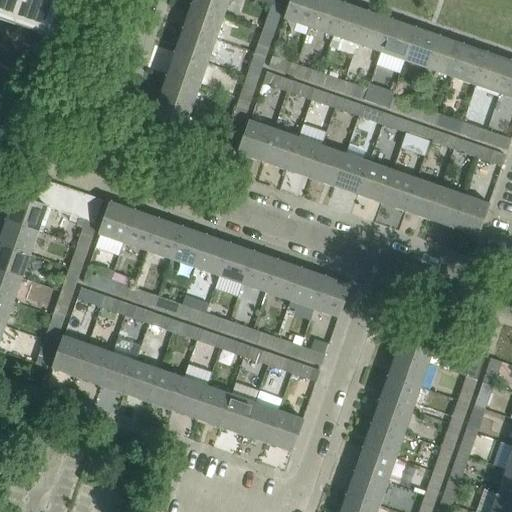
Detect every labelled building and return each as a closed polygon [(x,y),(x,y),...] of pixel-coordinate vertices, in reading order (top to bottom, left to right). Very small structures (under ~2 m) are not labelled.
[(0,0),(0,18),(50,36),(50,37),(51,37),(63,0),(0,0)] [(194,0),(193,5),(224,16),(229,0),(194,0)] [(272,0),(271,5),(272,6),(283,9),(286,0),(272,0)] [(291,0),(286,19),(309,27),(318,0),(291,0)] [(344,5),(330,0),(318,0),(309,27),(333,36),(344,5)] [(368,13),(344,4),(344,5),(333,36),(357,44),(368,13)] [(216,40),(224,16),(193,5),(185,29),(216,40)] [(283,9),(272,6),(264,30),(274,34),(283,9)] [(392,21),(368,13),(357,44),(381,52),(391,21),(392,21)] [(415,29),(391,21),(381,52),(405,60),(415,29)] [(185,29),(176,53),(208,64),(216,40),(185,29)] [(415,29),(405,60),(429,69),(439,38),(415,29)] [(266,57),(274,34),(264,30),(255,54),(266,57)] [(463,46),(439,38),(429,69),(452,77),(463,46)] [(487,54),(463,46),(452,77),(476,85),(487,54)] [(199,88),(208,64),(176,53),(168,77),(199,88)] [(255,54),(247,77),(258,81),(266,57),(255,54)] [(487,54),(476,85),(500,93),(511,62),(487,54)] [(296,65),(272,57),(269,68),(293,76),(296,65)] [(511,62),(500,93),(511,97),(511,62)] [(320,73),(296,65),(293,76),(316,84),(320,73)] [(263,84),(287,92),(291,81),(267,73),(263,84)] [(320,73),(316,84),(340,92),(344,82),(320,73)] [(168,77),(160,100),(191,111),(199,88),(168,77)] [(258,81),(247,77),(238,101),(249,105),(258,81)] [(18,79),(13,92),(19,94),(24,81),(18,79)] [(291,81),(287,92),(311,101),(314,90),(291,81)] [(368,90),(344,82),(340,92),(364,101),(368,90)] [(311,101),(335,109),(338,98),(314,90),(311,101)] [(368,90),(364,101),(388,109),(392,98),(368,90)] [(46,101),(34,97),(32,104),(43,108),(46,101)] [(338,98),(335,109),(358,117),(362,106),(338,98)] [(415,106),(392,98),(388,109),(412,117),(415,106)] [(151,125),(182,136),(183,135),(191,111),(160,100),(152,124),(149,123),(149,124),(151,125)] [(238,101),(230,125),(241,129),(249,105),(238,101)] [(386,115),(362,106),(358,117),(382,125),(386,115)] [(439,115),(415,106),(412,117),(435,125),(439,115)] [(410,123),(386,115),(382,125),(406,134),(410,123)] [(435,125),(459,134),(463,123),(439,115),(435,125)] [(463,123),(459,134),(483,142),(487,131),(490,121),(476,116),(472,126),(463,123)] [(239,153),(238,155),(239,155),(240,153),(263,161),(274,130),(250,121),(238,153),(239,153)] [(410,123),(406,134),(430,142),(433,131),(410,123)] [(233,153),(241,129),(230,125),(221,149),(233,153)] [(298,138),(274,130),(263,161),(287,169),(298,138)] [(457,139),(433,131),(430,142),(453,150),(457,139)] [(483,142),(507,150),(511,140),(487,131),(483,142)] [(322,146),(298,138),(287,169),(311,177),(322,146)] [(453,150),(477,158),(481,148),(457,139),(453,150)] [(345,154),(322,146),(311,177),(334,186),(345,154)] [(477,158),(502,167),(505,156),(481,148),(477,158)] [(369,163),(345,154),(334,186),(358,194),(369,163)] [(393,171),(369,163),(358,194),(382,202),(393,171)] [(417,179),(393,171),(382,202),(406,211),(417,179)] [(26,200),(37,203),(45,181),(34,177),(26,200)] [(440,188),(417,179),(406,211),(430,219),(440,188)] [(56,185),(45,181),(37,203),(47,207),(48,207),(56,185)] [(68,189),(56,185),(48,207),(60,211),(68,189)] [(464,196),(440,188),(430,219),(453,227),(464,196)] [(79,193),(68,189),(60,211),(71,215),(79,193)] [(91,197),(79,193),(71,215),(83,219),(91,197)] [(37,203),(26,200),(15,196),(13,196),(15,197),(7,221),(38,231),(47,207),(37,203)] [(489,204),(464,196),(453,227),(477,235),(476,238),(477,238),(477,236),(478,236),(489,205),(489,204)] [(102,201),(91,197),(83,219),(87,221),(95,223),(102,201)] [(124,243),(135,212),(111,204),(112,201),(111,201),(111,203),(110,203),(99,234),(124,243)] [(124,243),(148,251),(159,220),(135,212),(124,243)] [(182,228),(159,220),(148,251),(171,260),(182,228)] [(0,244),(30,255),(38,231),(7,221),(0,240),(0,244)] [(78,245),(88,249),(97,225),(94,224),(95,223),(87,221),(78,245)] [(171,260),(195,268),(206,237),(182,228),(171,260)] [(195,268),(219,276),(230,245),(206,237),(195,268)] [(0,244),(0,271),(22,279),(30,255),(0,244)] [(70,269),(80,272),(88,249),(78,245),(70,269)] [(219,276),(243,284),(254,253),(230,245),(219,276)] [(243,284),(267,293),(277,261),(254,253),(243,284)] [(267,293),(290,301),(301,270),(277,261),(267,293)] [(61,292),(72,296),(80,272),(70,269),(61,292)] [(325,278),(301,270),(290,301),(314,309),(325,278)] [(0,298),(13,303),(22,279),(0,271),(0,298)] [(82,283),(107,292),(111,281),(86,272),(82,283)] [(314,309),(338,318),(339,318),(350,286),(349,286),(350,284),(349,284),(348,286),(325,278),(314,309)] [(111,281),(107,292),(131,300),(135,289),(111,281)] [(80,289),(76,299),(78,300),(101,308),(105,297),(80,289)] [(158,297),(135,289),(131,300),(155,308),(158,297)] [(61,292),(53,316),(64,320),(72,296),(61,292)] [(129,306),(105,297),(101,308),(125,316),(129,306)] [(155,308),(178,316),(182,306),(158,297),(155,308)] [(0,298),(0,324),(5,326),(13,303),(0,298)] [(129,306),(125,316),(149,325),(153,314),(129,306)] [(182,306),(178,316),(202,325),(206,314),(182,306)] [(176,322),(153,314),(149,325),(173,333),(176,322)] [(202,325),(226,333),(230,322),(206,314),(202,325)] [(45,340),(55,343),(64,320),(53,316),(45,340)] [(176,322),(173,333),(197,341),(200,330),(176,322)] [(230,322),(226,333),(250,341),(253,330),(230,322)] [(406,330),(397,353),(429,364),(437,340),(437,339),(405,328),(405,329),(403,328),(403,329),(406,330)] [(224,339),(200,330),(197,341),(220,349),(224,339)] [(277,339),(253,330),(250,341),(274,349),(277,339)] [(54,368),(77,377),(88,346),(63,337),(52,369),(53,369),(52,371),(53,371),(54,368)] [(248,347),(224,339),(220,349),(244,358),(248,347)] [(277,339),(274,349),(297,358),(301,347),(277,339)] [(45,340),(36,364),(47,368),(55,343),(45,340)] [(77,377),(101,385),(112,354),(88,346),(77,377)] [(248,347),(244,358),(268,366),(272,355),(248,347)] [(297,358),(321,366),(325,355),(301,347),(297,358)] [(452,372),(466,377),(477,381),(485,356),(460,348),(460,349),(452,372)] [(420,388),(429,364),(397,353),(389,377),(420,388)] [(136,362),(112,354),(101,385),(125,393),(136,362)] [(268,366),(292,374),(295,363),(272,355),(268,366)] [(502,362),(494,360),(491,359),(483,383),(494,386),(502,362)] [(160,371),(136,362),(125,393),(149,401),(160,371)] [(292,374),(316,382),(319,372),(295,363),(292,374)] [(149,401),(173,410),(183,379),(160,371),(149,401)] [(389,377),(381,401),(412,411),(420,388),(389,377)] [(469,405),(477,381),(466,377),(458,401),(469,405)] [(173,410),(196,418),(207,387),(183,379),(173,410)] [(474,407),(485,410),(494,386),(483,383),(474,407)] [(196,418),(220,426),(231,395),(207,387),(196,418)] [(220,426),(244,434),(255,403),(231,395),(220,426)] [(404,435),(412,411),(381,401),(373,424),(404,435)] [(460,428),(469,405),(458,401),(449,425),(460,428)] [(244,434),(268,443),(279,412),(255,403),(244,434)] [(477,434),(485,410),(474,407),(466,430),(477,434)] [(303,420),(279,412),(268,443),(291,451),(290,453),(291,454),(292,452),(303,420)] [(373,424),(364,448),(395,459),(404,435),(373,424)] [(460,428),(449,425),(441,448),(452,452),(460,428)] [(458,454),(469,458),(477,434),(466,430),(458,454)] [(387,483),(395,459),(364,448),(356,472),(387,483)] [(441,448),(433,472),(444,476),(452,452),(441,448)] [(458,454),(449,478),(460,482),(469,458),(458,454)] [(134,511),(153,461),(138,456),(118,511),(134,511)] [(511,473),(506,471),(498,495),(511,500),(511,473)] [(356,472),(348,496),(379,507),(387,483),(356,472)] [(435,500),(444,476),(433,472),(425,496),(435,500)] [(441,502),(452,506),(460,482),(449,478),(441,502)] [(511,511),(511,500),(498,495),(491,511),(511,511)] [(376,511),(379,507),(348,496),(341,511),(376,511)] [(425,496),(418,511),(431,511),(435,500),(425,496)] [(449,511),(452,506),(441,502),(437,511),(449,511)]
